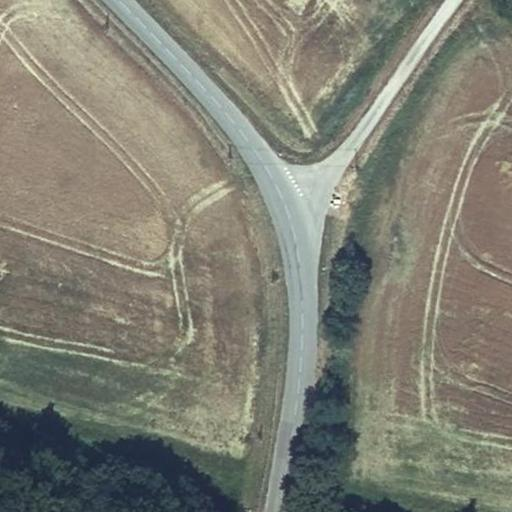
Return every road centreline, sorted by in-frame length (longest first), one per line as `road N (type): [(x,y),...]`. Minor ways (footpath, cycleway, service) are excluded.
road 1 (tertiary): [(286,210),(302,318),(273,511)]
road 2 (tertiary): [(116,0),(229,117),(286,210)]
road 3 (unclassified): [(453,0),(341,160),(286,210)]
